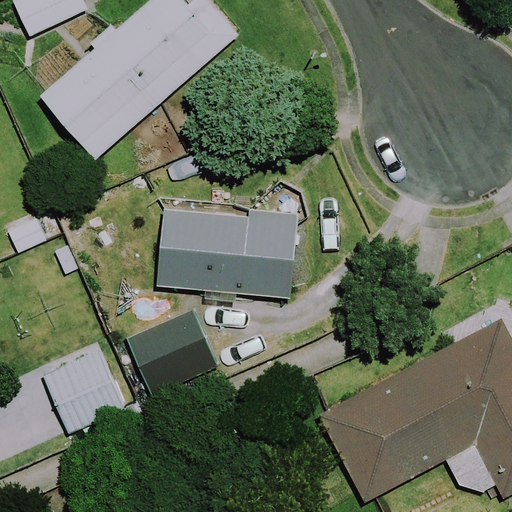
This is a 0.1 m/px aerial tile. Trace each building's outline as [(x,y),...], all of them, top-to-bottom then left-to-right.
[(92,7),(88,0),(20,0),(17,2),(34,36),(92,7)] [(206,21),(187,0),(153,0),(45,96),(101,160),(242,35),(219,9),(206,21)] [(208,291),(207,302),(240,305),(242,294),(295,300),(303,223),(172,209),(163,286),(208,291)] [(233,369),(210,310),(133,340),(156,400),(233,369)] [(449,461),(465,491),(511,492),(511,332),(506,321),(325,419),(371,503),(449,461)] [(129,415),(102,354),(48,378),(76,439),(129,415)]
